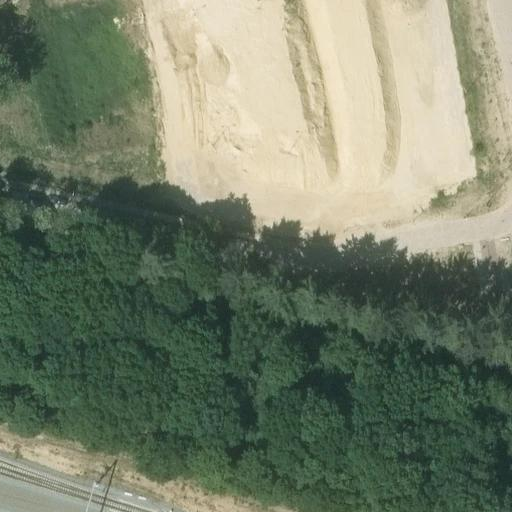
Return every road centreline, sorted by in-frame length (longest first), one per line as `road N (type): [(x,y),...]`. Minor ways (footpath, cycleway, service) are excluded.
road 1 (track): [(0,308),(91,344),(511,453)]
road 2 (tertiary): [(0,199),(263,257),(479,226),(511,210)]
